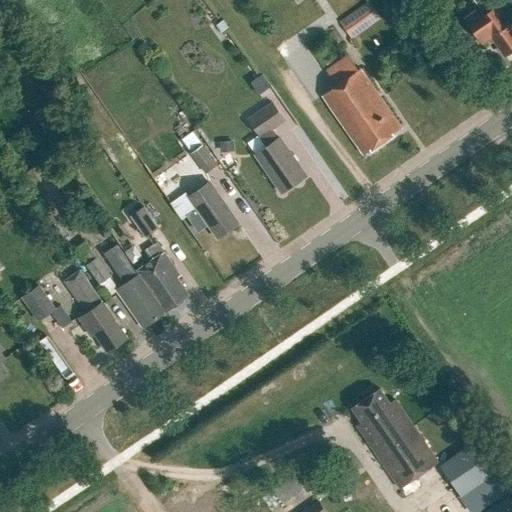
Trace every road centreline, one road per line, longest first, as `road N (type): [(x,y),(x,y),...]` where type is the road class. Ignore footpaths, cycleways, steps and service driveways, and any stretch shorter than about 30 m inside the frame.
road 1 (tertiary): [(0,469),(511,114)]
road 2 (track): [(230,0),(377,207)]
